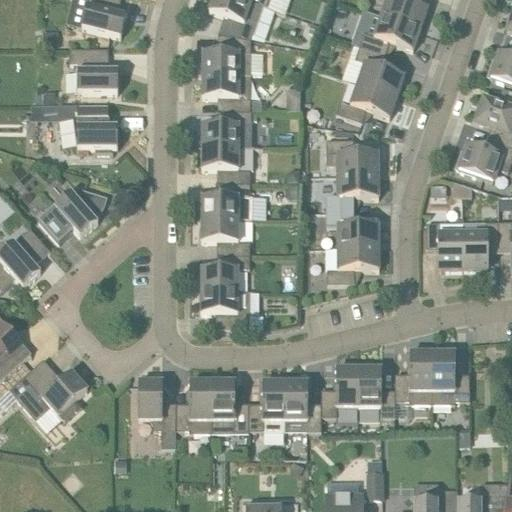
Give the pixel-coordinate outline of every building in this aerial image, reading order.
[(121,0),(89,0),(82,32),(121,42),(126,20),(117,17),(121,0)] [(262,11),(267,12),(232,0),(214,0),(209,16),(224,21),(218,38),(251,44),(255,31),(262,11)] [(232,0),(267,12),(271,0),(232,0)] [(404,4),(405,0),(387,0),(380,20),(420,34),(427,12),(404,4)] [(412,55),(420,34),(380,20),(373,41),(363,38),(359,51),(385,59),(389,47),(412,55)] [(308,27),(305,36),(315,40),(318,31),(308,27)] [(55,51),(55,35),(41,35),(41,51),(55,51)] [(251,55),(251,44),(218,38),(218,57),(202,57),(202,80),(250,80),(251,55)] [(380,72),(385,59),(359,51),(354,64),(364,68),(357,88),(396,102),(404,80),(380,72)] [(108,54),(69,53),(69,68),(77,68),(77,98),(117,98),(118,75),(108,74),(108,54)] [(511,62),(498,58),(496,65),(492,63),(487,80),(490,82),(511,90),(511,62)] [(250,103),(250,80),(202,80),(202,103),(217,103),(217,116),(250,116),(250,103)] [(389,123),(396,102),(357,88),(350,109),(340,106),(335,119),(361,128),(366,115),(389,123)] [(42,97),(35,97),(35,109),(54,108),(54,96),(42,96),(42,97)] [(490,145),(511,152),(511,112),(483,103),(474,127),(494,134),(490,145)] [(113,159),(113,154),(117,154),(117,130),(108,130),(108,110),(57,109),(63,152),(77,152),(77,154),(93,154),(93,159),(113,159)] [(250,130),(250,116),(217,116),(217,129),(202,129),(202,152),(251,152),(251,130),(250,130)] [(336,181),(378,180),(378,158),(353,158),(353,144),(326,144),(326,159),(336,159),(336,181)] [(511,152),(490,145),(486,157),(466,150),(464,157),(461,156),(455,172),(458,173),(458,175),(491,187),(496,174),(506,177),(510,166),(511,167),(511,152)] [(251,152),(202,152),(201,175),(217,175),(217,188),(250,188),(250,175),(253,175),(253,153),(251,152)] [(290,174),(285,180),(285,186),(299,186),(299,174),(290,174)] [(326,217),(353,217),(353,203),(378,203),(378,180),(336,181),(337,203),(326,203),(326,217)] [(462,201),(462,189),(453,186),(453,201),(462,201)] [(217,201),(201,201),(201,224),(238,224),(252,224),(252,202),(250,202),(250,188),(217,188),(217,201)] [(462,201),(471,201),(471,192),(462,189),(462,201)] [(284,191),(284,199),(289,204),(297,204),(297,191),(284,191)] [(38,225),(58,249),(74,235),(80,242),(98,227),(94,223),(97,220),(98,219),(101,215),(101,212),(101,210),(101,208),(102,203),(106,204),(107,202),(75,192),(71,196),(38,225)] [(1,196),(0,196),(0,226),(2,230),(18,216),(1,196)] [(337,253),(378,252),(378,230),(353,230),(353,217),(326,217),(326,231),(337,231),(337,253)] [(238,246),(238,224),(201,224),(201,247),(216,247),(216,260),(249,260),(250,246),(238,246)] [(511,226),(498,227),(498,253),(510,253),(510,274),(511,274),(511,226)] [(462,274),(462,238),(462,227),(439,227),(425,228),(426,253),(438,254),(438,275),(462,274)] [(486,253),(498,253),(498,227),(484,227),(484,238),(462,238),(462,274),(486,274),(486,253)] [(0,294),(0,295),(1,296),(15,283),(23,292),(29,287),(29,288),(30,287),(29,286),(34,282),(34,283),(35,282),(40,277),(39,275),(37,273),(33,268),(38,264),(38,265),(48,256),(49,257),(50,256),(30,233),(0,259),(0,293),(1,294),(0,294)] [(378,252),(337,253),(337,275),(327,275),(327,289),(354,289),(354,275),(379,275),(378,252)] [(249,274),(249,260),(216,260),(216,273),(201,273),(201,296),(238,296),(238,274),(249,274)] [(249,334),(249,320),(249,296),(238,296),(201,296),(201,319),(216,319),(216,334),(249,334)] [(0,385),(31,358),(19,345),(0,322),(0,385)] [(432,409),(432,357),(409,357),(409,379),(394,379),(394,395),(395,407),(409,407),(409,409),(432,409)] [(469,407),(469,380),(454,380),(455,357),(432,357),(432,409),(454,409),(454,407),(469,407)] [(79,412),(74,406),(87,394),(71,376),(59,387),(54,381),(56,379),(43,364),(9,394),(36,425),(50,412),(57,420),(59,419),(65,425),(79,412)] [(358,412),(358,373),(335,372),(335,395),(321,395),(321,409),(321,422),(336,422),(337,412),(358,412)] [(394,395),(381,395),(381,373),(358,373),(358,412),(380,412),(380,423),(395,423),(395,407),(394,395)] [(263,436),(263,435),(284,436),(284,426),(285,386),(281,386),(281,382),(268,382),(268,386),(261,386),(261,409),(248,409),(248,436),(263,436)] [(175,435),(175,408),(162,408),(162,386),(138,386),(138,425),(153,425),(152,435),(175,435)] [(212,438),(212,436),(212,386),(189,386),(189,408),(175,408),(175,435),(189,435),(189,438),(212,438)] [(248,436),(248,409),(234,409),(234,386),(212,386),(212,436),(248,436)] [(285,386),(284,426),(306,426),(306,436),(321,436),(321,422),(321,409),(307,409),(307,386),(285,386)] [(458,435),(458,450),(470,450),(470,435),(458,435)] [(232,450),(232,461),(247,461),(247,450),(232,450)] [(125,464),(113,464),(113,477),(125,477),(125,464)] [(381,478),(381,464),(366,464),(367,478),(381,478)] [(293,466),(289,474),(298,479),(302,471),(293,466)] [(365,504),(383,504),(383,478),(381,478),(367,478),(366,478),(365,504)] [(505,511),(506,505),(508,489),(481,489),(481,505),(457,506),(457,511),(505,511)] [(438,505),(413,505),(413,511),(457,511),(457,506),(457,495),(438,495),(438,505)] [(361,511),(362,500),(327,500),(326,511),(361,511)]
